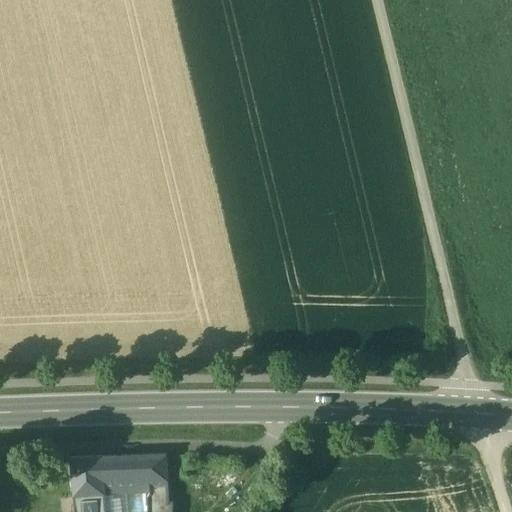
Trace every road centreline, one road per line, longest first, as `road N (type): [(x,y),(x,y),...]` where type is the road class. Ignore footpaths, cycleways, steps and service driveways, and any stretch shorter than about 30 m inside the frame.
road 1 (track): [(377,0),(505,511)]
road 2 (secondary): [(511,417),(297,407),(0,415)]
